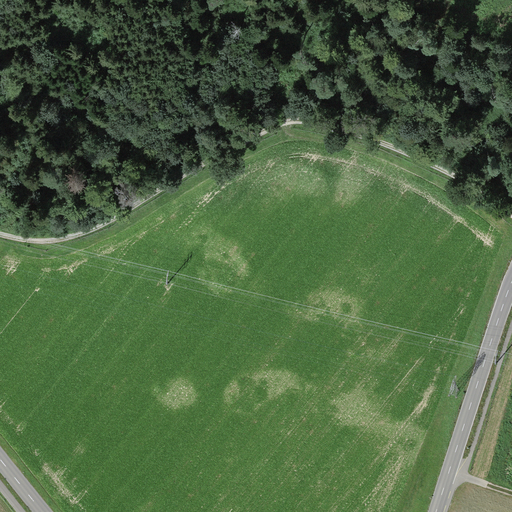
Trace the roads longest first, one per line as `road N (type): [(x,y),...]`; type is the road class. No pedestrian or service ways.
road 1 (track): [(511,213),(408,153),(336,125),(289,119),(100,221),(31,241),(0,230)]
road 2 (tertiary): [(436,511),(511,282)]
